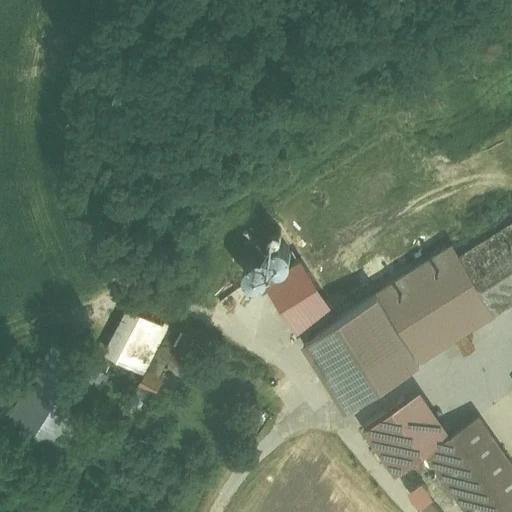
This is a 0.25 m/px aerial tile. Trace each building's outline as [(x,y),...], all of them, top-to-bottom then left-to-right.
[(457,232),(396,135),(273,213),(301,258),(268,280),(301,332),(334,310),(457,232)] [(511,225),(461,258),(464,263),(495,312),(511,301),(511,225)] [(284,243),(279,242),(274,244),(271,246),(269,248),(268,251),(267,252),(267,255),(268,258),(268,260),(269,262),(271,264),(273,266),(275,267),(278,268),(280,268),(282,268),(285,267),(287,266),(289,264),(290,262),(291,260),(292,258),(292,255),(292,252),(291,250),(290,248),(288,246),(286,245),(284,243)] [(260,257),(257,257),(255,257),(253,258),(250,259),(248,261),(246,263),(245,266),(245,270),(245,272),(246,274),(247,276),(249,279),(250,280),(252,281),(254,282),(257,282),(260,282),(263,281),(266,278),(268,276),(270,273),(270,269),(270,266),(269,264),(268,262),(266,260),(265,259),(262,258),(260,257)] [(455,280),(329,360),(354,401),(481,321),(455,280)] [(153,370),(179,325),(139,302),(113,348),(153,370)] [(193,366),(204,335),(185,328),(174,360),(193,366)] [(16,425),(71,454),(114,373),(101,366),(104,360),(63,338),(16,425)] [(164,394),(168,383),(150,376),(146,387),(164,394)] [(436,446),(405,400),(380,415),(411,462),(429,450),(436,446)] [(511,511),(511,463),(479,416),(436,446),(429,450),(471,511),(511,511)] [(431,480),(419,492),(438,511),(460,511),(462,510),(431,480)]
